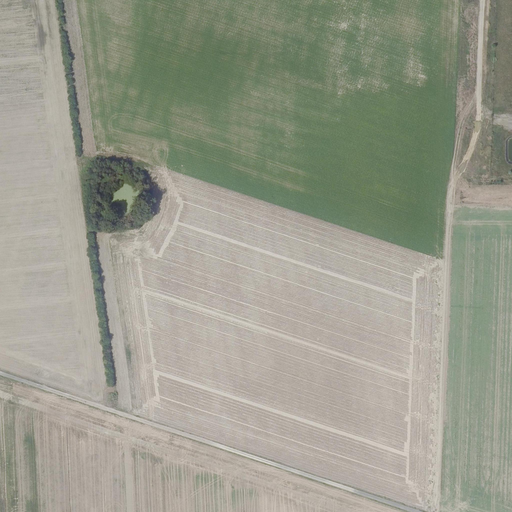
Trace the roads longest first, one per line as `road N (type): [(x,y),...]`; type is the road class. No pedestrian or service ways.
road 1 (track): [(416,511),(0,373)]
road 2 (track): [(490,116),(478,115),(483,0)]
